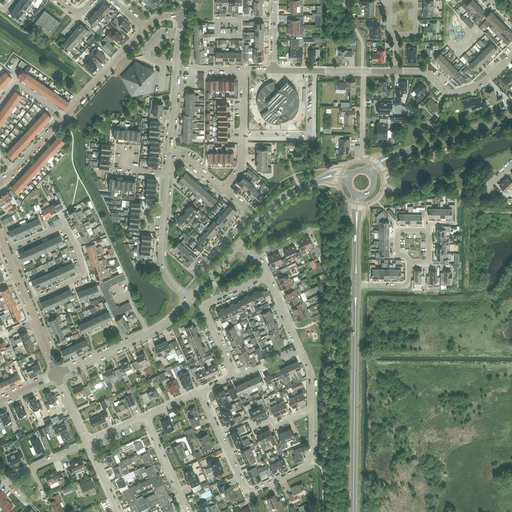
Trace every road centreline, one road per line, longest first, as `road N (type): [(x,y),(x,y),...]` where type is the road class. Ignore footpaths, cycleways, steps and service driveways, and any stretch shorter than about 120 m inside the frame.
road 1 (residential): [(204,401),(247,493),(310,464),(311,408)]
road 2 (tertiary): [(352,511),(355,308)]
road 3 (tertiary): [(56,375),(154,331),(190,298)]
road 4 (residential): [(233,375),(201,305),(267,275)]
road 5 (track): [(511,352),(374,353),(373,364)]
road 6 (unclassified): [(169,154),(181,16)]
road 7 (track): [(373,364),(511,365)]
road 8 (unclassified): [(190,298),(161,261),(167,172)]
road 9 (residential): [(511,54),(485,80),(455,92),(425,72),(395,71)]
road 10 (tertiary): [(393,155),(511,116)]
road 11 (unclassified): [(223,189),(242,157),(242,70)]
